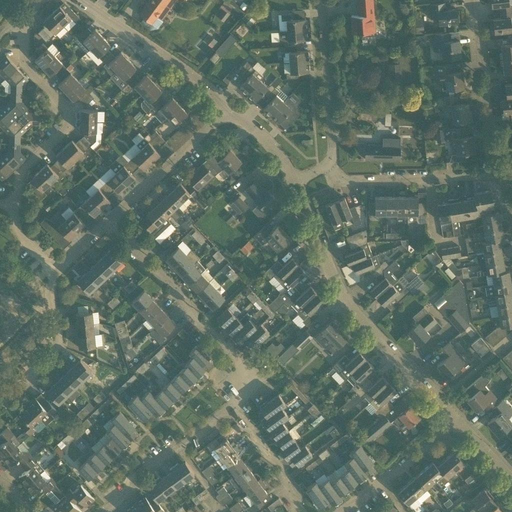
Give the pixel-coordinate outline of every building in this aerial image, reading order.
[(149,0),(139,14),(143,18),(152,24),(157,17),(161,20),(170,8),(159,0),(149,0)] [(352,33),(361,33),(362,39),(375,38),(375,32),(372,0),(357,0),(358,15),(351,16),(352,33)] [(508,0),(488,0),(489,0),(491,0),(491,7),(499,6),(499,12),(511,11),(511,4),(509,4),(508,0)] [(224,2),(215,15),(223,20),(232,7),(224,2)] [(443,10),(442,3),(429,5),(430,18),(438,17),(439,25),(457,23),(456,9),(443,10)] [(71,18),(74,22),(79,18),(71,9),(66,13),(60,6),(52,13),(63,25),(71,18)] [(511,11),(499,12),(500,18),(492,19),(493,19),(491,19),(491,20),(493,20),(494,33),(511,30),(511,29),(511,17),(511,11)] [(63,25),(52,13),(43,21),(46,24),(38,33),(46,42),(53,34),(63,25)] [(246,13),(242,18),(247,22),(251,18),(250,17),(246,13)] [(281,14),(282,30),(306,29),(305,26),(307,25),(307,20),(305,20),(305,19),(295,19),(294,13),(281,14)] [(87,17),(81,23),(86,28),(91,22),(87,17)] [(423,25),(415,26),(416,34),(424,33),(423,25)] [(90,48),(102,37),(95,29),(92,32),(87,28),(79,36),(90,48)] [(306,39),(306,29),(282,30),(282,31),(279,31),(279,41),(284,41),(284,47),(296,46),(296,40),(306,39)] [(446,41),(446,32),(432,33),(433,51),(442,50),(443,58),(460,56),(459,39),(446,41)] [(110,45),(102,37),(90,48),(102,60),(111,52),(107,48),(110,45)] [(500,45),(502,59),(511,57),(511,37),(507,38),(508,44),(500,44),(500,45),(498,45),(500,45)] [(42,67),(55,56),(54,55),(59,51),(52,44),(47,48),(42,43),(35,50),(37,51),(35,53),(38,56),(35,59),(42,67)] [(297,51),(296,46),(284,47),(285,57),(283,57),(283,63),(308,61),(307,51),(297,51)] [(116,71),(128,60),(121,52),(115,57),(111,52),(102,60),(100,62),(107,70),(111,75),(116,71)] [(214,63),(221,57),(215,52),(209,59),(214,63)] [(0,73),(5,79),(17,68),(6,56),(0,61),(0,73)] [(55,56),(42,67),(50,75),(53,72),(57,76),(66,68),(55,56)] [(511,57),(502,59),(503,73),(511,72),(511,78),(511,77),(511,57)] [(136,68),(128,60),(116,71),(128,84),(137,75),(132,71),(136,68)] [(259,80),(260,80),(263,77),(247,61),(238,71),(247,79),(240,86),(247,93),(259,80)] [(284,73),(286,73),(286,79),(299,78),(298,72),(309,72),(308,61),(283,63),(284,73)] [(388,64),(390,78),(401,77),(400,63),(388,64)] [(66,68),(57,76),(61,81),(58,84),(66,92),(78,81),(69,71),(74,67),(71,64),(66,68)] [(450,64),(453,64),(433,66),(435,83),(445,82),(446,90),(464,88),(462,71),(450,72),(450,64)] [(11,93),(21,93),(21,85),(28,79),(17,68),(5,79),(0,83),(4,87),(4,93),(11,93)] [(134,86),(142,94),(154,83),(146,74),(141,80),(137,75),(128,84),(122,89),(126,94),(134,86)] [(267,87),(260,80),(259,80),(247,93),(255,101),(262,93),(266,97),(275,87),(275,88),(282,80),(278,76),(271,84),(267,87)] [(78,81),(66,92),(73,100),(77,97),(81,101),(90,93),(87,90),(78,81)] [(146,112),(162,98),(158,94),(161,91),(154,83),(142,94),(146,98),(141,102),(141,105),(142,108),(146,112)] [(263,108),(271,115),(284,102),(276,95),(279,91),(275,88),(275,87),(266,97),(270,101),(263,108)] [(85,106),(93,98),(97,102),(101,98),(94,90),(90,93),(81,101),(85,106)] [(15,118),(27,107),(21,101),(21,93),(11,93),(10,101),(4,107),(15,118)] [(457,95),(443,97),(436,98),(437,106),(444,105),(444,110),(452,109),(453,122),(458,122),(459,126),(470,124),(470,120),(471,120),(470,109),(468,109),(467,103),(457,104),(457,95)] [(167,116),(167,117),(180,105),(172,97),(166,103),(162,98),(146,112),(147,113),(149,111),(153,115),(155,113),(162,121),(167,116)] [(511,97),(506,98),(501,99),(503,113),(510,113),(511,118),(511,126),(511,97)] [(286,99),(284,102),(271,115),(279,123),(286,115),(290,119),(299,110),(286,99)] [(180,105),(167,117),(179,129),(186,123),(182,118),(187,113),(180,105)] [(0,126),(3,130),(15,118),(4,107),(0,110),(0,126)] [(27,107),(15,118),(26,130),(32,124),(40,124),(41,114),(32,113),(27,107)] [(80,109),(80,121),(96,121),(97,110),(80,109)] [(385,113),(384,125),(391,126),(391,125),(397,125),(397,121),(391,121),(391,113),(385,113)] [(15,118),(3,130),(9,136),(9,144),(20,144),(20,135),(26,130),(15,118)] [(80,131),(84,131),(84,135),(79,139),(88,148),(96,141),(96,121),(80,121),(80,131)] [(464,127),(448,129),(436,130),(437,143),(450,141),(451,146),(456,145),(457,154),(475,152),(473,135),(465,136),(464,127)] [(150,135),(161,146),(166,142),(155,131),(150,135)] [(140,132),(132,138),(135,142),(143,136),(140,132)] [(140,149),(152,161),(160,154),(157,151),(161,146),(150,135),(148,133),(144,138),(148,142),(140,149)] [(382,146),(366,145),(365,159),(399,161),(400,138),(393,138),(383,137),(382,146)] [(72,140),(64,148),(75,160),(88,148),(79,139),(75,143),(72,140)] [(2,158),(13,169),(25,158),(19,152),(20,144),(9,144),(9,152),(2,158)] [(59,159),(54,163),(65,174),(66,174),(68,176),(71,174),(66,168),(75,160),(64,148),(56,155),(59,159)] [(140,149),(128,161),(136,170),(140,166),(144,169),(152,161),(140,149)] [(198,190),(217,172),(223,167),(228,173),(241,161),(230,149),(221,157),(215,152),(206,160),(203,164),(203,163),(187,178),(198,190)] [(111,168),(115,173),(127,185),(135,177),(132,174),(136,170),(128,161),(121,154),(117,158),(119,160),(111,168)] [(0,177),(2,180),(13,169),(2,158),(0,159),(0,177)] [(47,163),(39,171),(50,183),(54,180),(59,180),(65,174),(54,163),(50,167),(47,163)] [(33,189),(33,190),(41,198),(46,195),(42,191),(50,183),(39,171),(31,179),(37,185),(34,189),(33,189)] [(127,185),(115,173),(103,184),(111,193),(115,189),(119,192),(127,185)] [(265,193),(255,181),(245,190),(259,204),(253,210),(261,219),(271,210),(268,207),(276,200),(267,190),(265,193)] [(173,185),(170,188),(182,202),(187,197),(193,203),(196,200),(207,212),(211,208),(190,184),(186,189),(180,183),(176,187),(173,185)] [(103,184),(90,196),(102,208),(110,201),(107,197),(111,193),(103,184)] [(178,206),(182,202),(170,188),(165,192),(168,194),(164,198),(180,216),(184,212),(178,206)] [(475,199),(458,201),(461,219),(470,217),(470,220),(475,219),(474,217),(481,215),(483,225),(477,226),(477,228),(474,228),(473,223),(465,224),(467,234),(468,234),(470,233),(475,233),(475,232),(480,231),(480,232),(501,228),(499,211),(491,213),(490,207),(494,207),(491,190),(474,193),(475,199)] [(65,195),(61,199),(65,204),(69,200),(65,195)] [(207,199),(210,203),(215,199),(211,195),(207,199)] [(78,208),(86,216),(91,212),(94,216),(102,208),(90,196),(78,208)] [(239,197),(233,202),(230,205),(239,214),(247,206),(239,197)] [(344,197),(334,201),(342,220),(351,216),(355,225),(361,222),(354,207),(349,209),(344,197)] [(386,215),(386,197),(375,197),(375,202),(369,202),(369,215),(386,215)] [(396,215),(396,197),(386,197),(386,215),(396,215)] [(407,215),(407,197),(396,197),(396,215),(396,218),(407,218),(407,215)] [(424,213),(424,202),(418,202),(418,197),(407,197),(407,215),(414,214),(417,223),(426,223),(426,213),(424,213)] [(157,200),(153,204),(165,217),(170,213),(176,220),(180,216),(164,198),(159,203),(157,200)] [(439,222),(450,220),(447,200),(447,203),(436,205),(439,222)] [(452,200),(447,200),(450,220),(451,220),(453,230),(452,230),(453,236),(460,235),(457,219),(461,219),(458,201),(453,202),(452,200)] [(342,220),(334,201),(325,205),(334,230),(344,226),(342,220)] [(154,238),(158,235),(162,232),(171,223),(165,217),(153,204),(149,207),(151,210),(146,214),(148,216),(140,223),(154,238)] [(65,219),(77,232),(85,224),(82,221),(86,216),(78,208),(65,219)] [(228,214),(224,218),(228,223),(233,219),(228,214)] [(190,216),(185,221),(190,227),(189,225),(194,221),(190,216)] [(69,239),(77,232),(65,219),(58,227),(54,223),(49,227),(58,236),(62,232),(69,239)] [(190,227),(185,221),(181,224),(186,230),(190,227)] [(270,232),(264,226),(254,235),(262,244),(267,239),(277,250),(289,237),(278,225),(270,232)] [(503,239),(501,228),(480,232),(482,242),(499,239),(503,239)] [(197,241),(188,249),(190,251),(199,243),(201,244),(205,241),(193,229),(189,232),(197,241)] [(346,237),(348,244),(364,237),(362,231),(346,237)] [(352,264),(372,256),(367,242),(366,243),(366,237),(364,237),(348,244),(350,249),(355,247),(357,251),(345,256),(348,266),(352,264)] [(414,239),(409,244),(414,250),(419,245),(414,239)] [(501,250),(499,239),(482,242),(484,253),(501,250)] [(248,241),(240,249),(245,254),(253,246),(248,241)] [(174,247),(175,249),(166,258),(170,263),(168,265),(171,269),(187,255),(186,255),(189,252),(182,244),(180,242),(174,247)] [(111,249),(102,257),(114,269),(122,261),(111,249)] [(212,255),(216,259),(221,254),(217,250),(212,255)] [(503,260),(501,250),(484,253),(477,254),(479,264),(480,264),(503,260)] [(187,255),(171,269),(175,273),(178,271),(182,275),(197,261),(189,252),(187,255)] [(219,262),(224,257),(221,254),(216,259),(219,262)] [(368,269),(376,277),(388,266),(384,261),(380,265),(376,254),(372,256),(352,264),(356,274),(368,269)] [(114,269),(102,257),(94,265),(105,277),(114,269)] [(277,260),(264,273),(270,278),(274,275),(280,282),(299,265),(292,258),(283,266),(277,260)] [(505,271),(503,260),(480,264),(482,271),(477,272),(478,276),(491,273),(505,271)] [(187,286),(200,273),(205,269),(197,261),(182,275),(186,279),(183,282),(187,286)] [(388,266),(376,277),(380,282),(370,290),(377,298),(398,279),(391,272),(393,270),(399,265),(394,261),(388,266)] [(452,272),(457,268),(452,263),(448,267),(452,272)] [(94,265),(86,273),(97,285),(105,277),(94,265)] [(284,302),(297,290),(293,286),(306,273),(299,265),(280,282),(286,288),(268,304),(274,311),(284,302)] [(452,272),(459,279),(462,278),(461,268),(457,268),(452,272)] [(226,274),(229,277),(234,273),(231,269),(226,274)] [(491,273),(493,284),(511,281),(509,270),(505,271),(491,273)] [(97,285),(86,273),(77,281),(88,293),(97,285)] [(197,292),(208,281),(200,273),(187,286),(191,289),(193,287),(197,292)] [(234,273),(229,277),(232,281),(237,276),(234,273)] [(412,292),(412,291),(423,282),(418,276),(407,286),(406,285),(404,286),(398,279),(377,298),(384,306),(394,297),(398,302),(410,290),(412,292)] [(451,313),(447,316),(460,332),(469,324),(462,284),(459,280),(442,295),(447,301),(443,305),(451,313)] [(131,281),(128,284),(132,289),(136,286),(131,281)] [(208,281),(197,292),(201,296),(199,298),(203,302),(216,290),(208,281)] [(511,291),(511,289),(511,281),(493,284),(485,285),(486,296),(495,295),(511,291)] [(428,289),(423,282),(412,291),(415,295),(421,291),(423,289),(425,292),(428,289)] [(75,284),(71,288),(80,298),(85,293),(75,284)] [(132,289),(128,284),(124,288),(129,293),(132,289)] [(301,294),(297,290),(284,302),(289,307),(296,300),(303,307),(317,293),(310,286),(301,294)] [(152,298),(144,290),(132,301),(140,310),(152,298)] [(216,290),(203,302),(206,306),(209,304),(213,308),(224,298),(216,290)] [(246,296),(250,299),(255,295),(251,291),(246,296)] [(511,302),(511,291),(495,295),(496,300),(488,301),(489,307),(497,305),(511,302)] [(324,301),(317,293),(303,307),(297,313),(303,320),(302,321),(306,326),(319,314),(315,310),(324,301)] [(253,303),(255,301),(258,298),(255,295),(250,299),(253,303)] [(115,296),(111,300),(116,305),(120,302),(115,296)] [(152,298),(140,310),(147,318),(159,307),(152,298)] [(116,305),(111,300),(108,303),(112,308),(116,305)] [(511,302),(497,305),(499,316),(511,314),(511,302)] [(283,305),(277,310),(283,315),(288,310),(283,305)] [(155,326),(167,315),(159,307),(147,318),(155,326)] [(218,325),(222,329),(235,316),(227,308),(216,318),(221,322),(218,325)] [(75,313),(77,325),(93,323),(92,312),(75,313)] [(426,331),(437,322),(430,314),(419,323),(419,322),(408,332),(419,344),(430,335),(426,331)] [(497,327),(494,330),(502,339),(511,329),(511,314),(499,316),(501,327),(497,327)] [(175,324),(167,315),(155,326),(163,335),(175,324)] [(235,316),(222,329),(226,333),(228,330),(232,334),(243,324),(235,316)] [(248,319),(243,324),(232,334),(246,349),(249,345),(252,348),(269,332),(261,323),(257,327),(249,318),(248,319)] [(126,327),(125,325),(124,320),(115,323),(116,328),(117,330),(126,327)] [(314,336),(321,344),(327,339),(336,349),(348,338),(331,320),(314,336)] [(77,325),(78,336),(94,335),(93,323),(77,325)] [(117,330),(116,328),(112,327),(115,336),(118,335),(118,334),(128,332),(126,327),(117,330)] [(182,328),(177,333),(182,338),(187,333),(182,328)] [(306,330),(299,336),(293,341),(300,348),(312,336),(306,330)] [(494,330),(489,333),(497,342),(502,339),(494,330)] [(497,342),(489,333),(485,337),(492,346),(497,342)] [(94,335),(78,336),(79,348),(95,346),(94,335)] [(480,356),(490,348),(480,337),(471,345),(480,356)] [(449,342),(438,352),(442,357),(444,355),(446,357),(437,365),(448,378),(461,367),(454,359),(460,354),(449,342)] [(185,363),(187,365),(197,376),(211,363),(207,359),(210,357),(198,344),(189,352),(193,355),(185,363)] [(167,353),(162,348),(158,351),(163,356),(167,353)] [(274,349),(270,353),(276,359),(277,358),(281,354),(282,353),(278,349),(274,349)] [(158,351),(155,355),(150,359),(156,365),(160,361),(162,362),(165,359),(163,356),(158,351)] [(345,380),(347,378),(366,360),(359,352),(350,361),(345,355),(332,367),(345,380)] [(502,358),(509,367),(511,364),(511,360),(507,354),(502,358)] [(80,360),(72,368),(83,379),(91,371),(80,360)] [(374,367),(366,360),(347,378),(354,385),(351,388),(356,392),(369,380),(364,376),(374,367)] [(149,367),(144,362),(140,365),(145,371),(149,367)] [(145,371),(140,365),(137,368),(142,374),(145,371)] [(178,373),(191,386),(195,383),(193,380),(197,376),(187,365),(178,373)] [(83,379),(72,368),(63,375),(74,387),(83,379)] [(187,390),(191,386),(178,373),(170,380),(181,392),(185,387),(187,390)] [(464,390),(470,397),(467,400),(476,410),(483,404),(487,409),(497,400),(489,390),(484,385),(490,379),(489,379),(488,380),(483,374),(464,390)] [(63,375),(55,383),(66,395),(74,387),(63,375)] [(369,380),(356,392),(353,395),(343,405),(348,410),(365,397),(370,402),(375,398),(389,384),(382,376),(373,385),(369,380)] [(162,388),(175,402),(179,398),(176,396),(181,392),(170,380),(162,388)] [(66,395),(55,383),(47,391),(58,403),(66,395)] [(158,384),(150,391),(164,407),(169,403),(171,406),(175,402),(162,388),(158,384)] [(396,391),(389,384),(375,398),(381,405),(376,409),(374,411),(380,418),(384,415),(393,406),(387,400),(396,391)] [(150,420),(164,407),(150,391),(148,390),(140,398),(137,394),(128,403),(144,419),(146,417),(150,420)] [(105,396),(100,391),(97,394),(102,399),(105,396)] [(102,399),(97,394),(93,398),(98,403),(102,399)] [(285,404),(278,394),(260,408),(262,411),(258,414),(270,430),(282,421),(288,416),(281,407),(285,404)] [(35,398),(27,405),(45,425),(54,417),(51,414),(56,410),(47,400),(42,405),(35,398)] [(498,436),(511,423),(511,422),(507,417),(511,412),(511,410),(505,402),(502,399),(492,408),(497,414),(487,423),(498,436)] [(25,420),(20,425),(29,434),(35,429),(37,431),(39,431),(45,425),(27,405),(26,405),(27,406),(19,413),(25,420)] [(307,409),(311,413),(316,408),(313,405),(307,409)] [(403,431),(420,417),(410,406),(399,415),(394,420),(403,431)] [(319,412),(316,408),(311,413),(314,417),(319,412)] [(85,415),(80,410),(76,414),(81,419),(85,415)] [(114,423),(108,428),(106,431),(111,436),(122,447),(136,434),(132,430),(135,427),(119,411),(111,419),(114,423)] [(365,441),(374,433),(376,436),(391,423),(384,415),(380,418),(381,419),(369,428),(370,429),(362,436),(365,441)] [(86,418),(83,422),(88,427),(91,424),(86,418)] [(282,421),(270,430),(273,435),(270,437),(273,441),(288,430),(282,421)] [(84,430),(88,427),(83,422),(79,425),(84,430)] [(2,458),(17,446),(10,437),(13,435),(7,428),(0,433),(0,439),(3,443),(0,445),(0,454),(2,457),(1,458),(2,458)] [(329,432),(333,438),(339,433),(335,428),(329,432)] [(280,450),(295,440),(295,439),(288,430),(273,441),(277,445),(279,443),(283,448),(280,450)] [(70,442),(73,438),(68,433),(65,436),(70,442)] [(66,445),(70,442),(65,436),(61,440),(66,445)] [(122,447),(111,436),(103,444),(116,457),(120,454),(117,451),(122,447)] [(221,457),(236,446),(233,441),(230,443),(226,438),(220,443),(216,438),(207,445),(211,450),(215,447),(221,457)] [(295,440),(280,450),(291,465),(296,462),(298,464),(312,454),(305,445),(301,448),(295,440)] [(95,451),(105,463),(110,459),(112,461),(116,457),(103,444),(95,451)] [(344,463),(349,469),(357,481),(373,469),(370,465),(373,463),(359,444),(350,451),(353,456),(344,463)] [(61,457),(65,453),(58,445),(54,449),(61,457)] [(24,454),(17,446),(2,458),(2,459),(3,458),(10,466),(17,460),(22,465),(32,457),(27,451),(24,454)] [(221,457),(228,466),(240,457),(236,452),(239,450),(236,446),(221,457)] [(330,454),(326,448),(322,451),(326,457),(330,454)] [(460,448),(455,452),(454,451),(445,458),(456,471),(465,463),(464,462),(469,458),(460,448)] [(99,473),(103,470),(103,469),(101,467),(105,463),(95,451),(86,459),(99,473)] [(322,460),(326,457),(322,451),(318,454),(322,460)] [(26,485),(45,470),(37,460),(40,458),(36,453),(32,457),(22,465),(26,470),(18,477),(25,485),(25,486),(26,485)] [(240,457),(228,466),(235,475),(249,464),(246,460),(243,462),(240,457)] [(445,458),(437,466),(447,478),(456,471),(445,458)] [(99,473),(86,459),(78,467),(88,479),(93,474),(95,477),(99,473)] [(435,481),(439,478),(444,484),(449,480),(447,478),(437,466),(433,461),(424,469),(435,481)] [(178,463),(174,466),(185,480),(194,474),(185,462),(180,465),(178,463)] [(235,475),(241,484),(254,475),(250,470),(253,468),(249,464),(235,475)] [(206,476),(209,480),(215,475),(212,471),(214,470),(210,465),(202,471),(206,476)] [(185,480),(174,466),(169,469),(171,472),(166,475),(175,487),(185,480)] [(357,481),(349,469),(340,476),(351,490),(355,487),(353,485),(357,481)] [(424,469),(415,477),(426,489),(435,481),(424,469)] [(45,493),(55,484),(56,483),(51,477),(45,470),(26,485),(33,494),(40,487),(45,493)] [(159,476),(155,479),(166,494),(175,487),(166,475),(161,479),(159,476)] [(209,480),(212,484),(218,479),(215,475),(209,480)] [(241,484),(248,494),(263,483),(260,478),(257,480),(254,475),(241,484)] [(346,494),(351,490),(340,476),(331,482),(340,494),(344,491),(346,494)] [(415,477),(406,485),(417,497),(426,489),(415,477)] [(481,482),(477,477),(468,484),(473,489),(481,482)] [(166,494),(155,479),(151,483),(153,485),(148,489),(157,501),(166,494)] [(340,494),(331,482),(328,479),(319,485),(316,481),(306,488),(308,491),(320,507),(323,504),(326,509),(342,497),(340,494)] [(263,483),(248,494),(255,502),(249,507),(252,511),(255,511),(264,503),(261,499),(267,494),(264,489),(266,487),(263,483)] [(70,489),(64,494),(74,504),(78,499),(85,506),(94,498),(81,485),(73,493),(70,489)] [(417,497),(406,485),(397,492),(408,504),(412,508),(414,509),(422,502),(417,497)] [(217,491),(219,494),(215,496),(219,501),(229,493),(223,486),(217,491)] [(501,511),(502,511),(501,511),(502,511),(504,510),(496,501),(498,499),(495,495),(493,497),(485,487),(483,489),(471,499),(476,505),(469,511),(476,511),(479,510),(481,511),(479,511),(501,511)] [(204,499),(200,493),(196,496),(200,502),(204,499)] [(229,493),(219,501),(223,506),(232,498),(229,493)] [(64,494),(51,507),(56,511),(65,511),(79,511),(81,511),(74,504),(64,494)] [(200,502),(196,496),(192,499),(196,504),(200,502)] [(164,511),(165,511),(157,501),(151,505),(145,497),(136,504),(142,511),(164,511)] [(232,511),(237,511),(242,509),(237,502),(229,508),(232,511)] [(272,502),(268,506),(271,511),(276,507),(272,502)]
